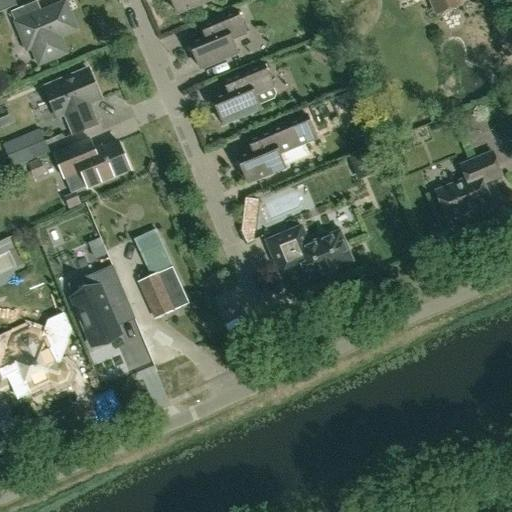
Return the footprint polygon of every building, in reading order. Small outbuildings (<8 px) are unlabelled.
[(0,0),(0,12),(17,5),(14,0),(0,0)] [(168,0),(172,2),(177,13),(208,0),(168,0)] [(429,0),(435,13),(458,4),(460,3),(458,0),(429,0)] [(64,53),(58,36),(75,29),(64,3),(42,13),(37,1),(11,12),(16,24),(17,24),(27,49),(33,47),(40,63),(64,53)] [(195,58),(200,69),(238,53),(232,39),(245,33),(236,11),(201,26),(205,37),(190,44),(190,45),(186,51),(195,58)] [(209,106),(218,113),(223,124),(260,109),(258,106),(274,99),(276,94),(263,65),(224,81),(229,93),(213,99),(213,101),(209,106)] [(44,87),(57,117),(65,114),(73,134),(97,124),(96,122),(95,123),(91,114),(92,114),(92,112),(89,113),(86,105),(100,100),(88,69),(44,87)] [(336,97),(341,109),(359,102),(354,89),(336,97)] [(307,115),(279,127),(248,140),(253,151),(237,158),(238,160),(234,165),(243,172),(248,183),(284,168),(278,153),(316,138),(307,115)] [(54,153),(64,177),(81,170),(87,186),(129,169),(118,142),(94,152),(89,139),(54,153)] [(13,168),(29,161),(25,149),(8,156),(13,168)] [(460,165),(463,173),(465,179),(435,191),(448,222),(467,213),(467,211),(474,208),(474,210),(492,203),(483,184),(502,176),(492,152),(460,165)] [(273,219),(274,223),(365,189),(355,162),(264,196),(264,197),(243,205),(256,240),(260,238),(256,226),(273,219)] [(286,261),(291,274),(300,270),(305,281),(323,274),(323,275),(336,270),(335,269),(353,261),(340,230),(309,243),(301,226),(265,241),(276,265),(286,261)] [(106,253),(100,238),(88,243),(95,258),(106,253)] [(18,240),(0,246),(0,284),(30,274),(18,240)] [(187,304),(167,261),(146,270),(134,243),(112,253),(134,301),(140,298),(150,321),(187,304)] [(112,266),(94,274),(99,287),(74,298),(72,298),(92,346),(120,334),(117,326),(109,307),(126,299),(112,266)] [(0,389),(14,383),(19,395),(49,381),(58,384),(66,380),(68,372),(65,364),(43,356),(48,342),(41,340),(38,335),(29,332),(16,338),(12,347),(14,352),(3,357),(0,349),(0,389)]
